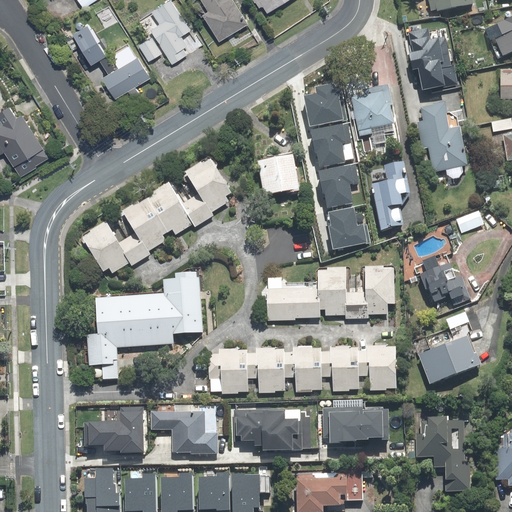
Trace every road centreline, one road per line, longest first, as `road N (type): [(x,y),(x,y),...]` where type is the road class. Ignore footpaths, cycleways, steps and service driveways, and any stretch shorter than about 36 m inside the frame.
road 1 (residential): [(361,0),(341,30),(109,172)]
road 2 (residential): [(109,172),(54,217),(46,240),(48,400)]
road 3 (residential): [(48,400),(159,393),(232,331)]
road 4 (residential): [(232,331),(249,315),(253,286),(251,266),(233,241),(217,239),(145,282)]
road 5 (residential): [(0,3),(109,172)]
road 6 (residential): [(371,331),(232,331)]
